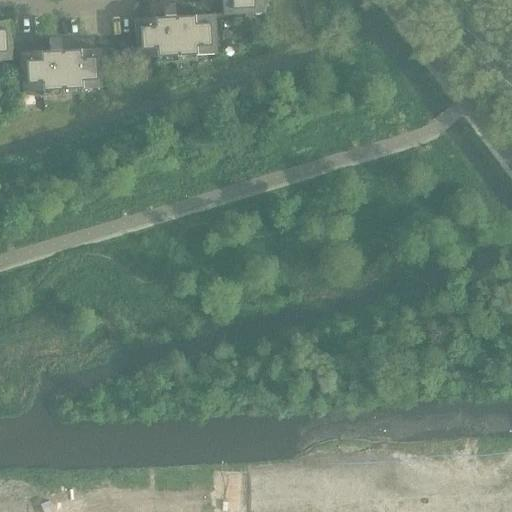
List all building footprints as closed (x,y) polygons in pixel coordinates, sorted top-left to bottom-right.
[(261,0),(209,0),(210,3),(222,3),(223,15),(262,13),(261,0)] [(146,19),(134,20),(136,59),(215,55),(213,15),(183,17),(182,5),(146,7),(146,19)] [(0,61),(11,61),(9,22),(0,22),(0,61)] [(32,53),(20,54),(22,93),(101,88),(99,49),(69,51),(68,39),(32,41),(32,53)] [(464,500),(450,501),(451,511),(488,511),(487,494),(463,495),(464,500)] [(488,494),(487,494),(488,511),(511,511),(511,501),(489,503),(488,494)] [(437,497),(413,498),(414,511),(451,511),(450,501),(437,501),(437,497)] [(414,511),(413,498),(376,500),(376,511),(414,511)] [(376,511),(376,500),(339,502),(339,511),(376,511)] [(315,511),(339,511),(339,502),(338,502),(338,507),(315,508),(315,511)]
